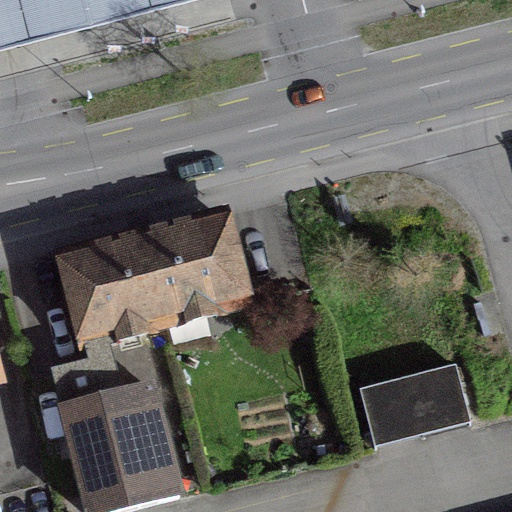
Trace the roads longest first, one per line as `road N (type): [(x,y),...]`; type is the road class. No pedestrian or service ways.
road 1 (tertiary): [(0,192),(511,62)]
road 2 (unknown): [(152,511),(280,477),(511,438)]
